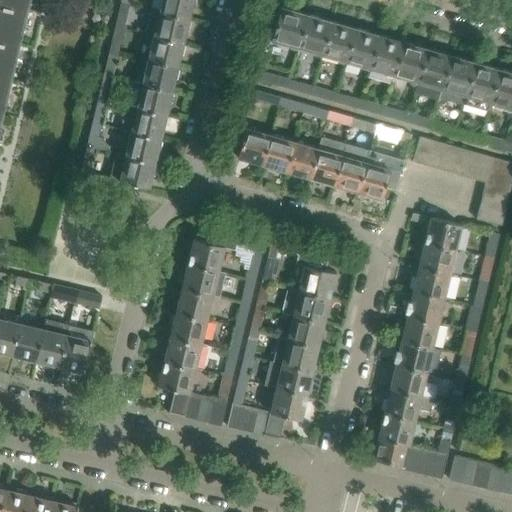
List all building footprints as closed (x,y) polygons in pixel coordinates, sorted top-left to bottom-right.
[(161,0),(159,10),(189,17),(191,5),(194,6),(195,0),(161,0)] [(0,39),(17,43),(26,8),(0,1),(0,39)] [(120,1),(117,13),(127,15),(130,3),(120,1)] [(269,15),(263,37),(271,39),(298,47),(307,14),(280,6),(277,18),(269,15)] [(188,20),(189,17),(159,10),(151,8),(145,32),(153,34),(183,41),(186,29),(188,30),(191,21),(188,20)] [(322,54),(331,21),(307,14),(298,47),(322,54)] [(345,60),(354,27),(331,21),(322,54),(345,60)] [(115,25),(112,37),(121,39),(124,27),(115,25)] [(369,67),(378,34),(354,27),(345,60),(369,67)] [(182,44),(183,41),(153,34),(147,58),(177,65),(180,53),(183,54),(185,45),(182,44)] [(393,74),(402,41),(378,34),(369,67),(393,74)] [(0,76),(9,78),(17,43),(0,39),(0,76)] [(417,81),(426,48),(402,41),(393,74),(417,81)] [(440,87),(450,55),(426,48),(417,81),(414,92),(438,98),(439,96),(441,88),(440,87)] [(109,49),(106,61),(116,63),(118,51),(109,49)] [(463,103),(474,62),(450,55),(440,87),(441,88),(439,96),(463,103)] [(176,68),(177,65),(147,58),(141,82),(171,89),(174,77),(177,78),(179,69),(176,68)] [(489,102),(499,69),(474,62),(463,103),(486,109),(488,101),(489,102)] [(289,77),(262,69),(259,79),(287,87),(289,77)] [(511,72),(499,69),(489,102),(491,102),(492,107),(509,111),(511,108),(511,72)] [(103,73),(100,85),(110,88),(113,76),(103,73)] [(0,113),(1,114),(9,78),(0,76),(0,113)] [(310,93),(313,84),(289,77),(287,87),(310,93)] [(171,93),(171,89),(141,82),(134,80),(128,104),(136,106),(136,107),(166,114),(169,101),(171,102),(173,93),(171,93)] [(336,90),(313,84),(310,93),(333,100),(336,90)] [(256,89),(253,97),(254,98),(268,102),(271,92),(257,88),(256,88),(256,89)] [(349,94),(346,103),(358,106),(360,97),(349,94)] [(281,95),(278,105),(292,109),(295,99),(281,95)] [(97,97),(95,110),(104,112),(107,100),(97,97)] [(382,113),(384,104),(360,97),(358,106),(382,113)] [(305,102),(302,111),(316,115),(319,106),(305,102)] [(165,116),(166,114),(136,107),(130,131),(160,138),(163,125),(166,126),(168,117),(165,116)] [(397,107),(394,116),(406,120),(409,110),(397,107)] [(340,122),(342,114),(343,113),(328,109),(326,118),(340,122)] [(429,126),(432,117),(409,110),(406,120),(429,126)] [(374,130),(376,122),(353,116),(350,125),(374,132),(374,130)] [(457,124),(432,117),(429,126),(454,133),(457,124)] [(92,122),(89,134),(98,136),(101,124),(92,122)] [(401,130),(376,122),(374,130),(372,140),(397,147),(398,139),(401,130)] [(478,140),(481,131),(457,124),(454,133),(478,140)] [(262,163),(270,135),(245,128),(237,156),(262,163)] [(160,140),(160,138),(130,131),(125,153),(124,155),(154,162),(157,149),(160,150),(162,141),(160,140)] [(401,131),(398,139),(410,142),(412,134),(401,131)] [(502,146),(505,137),(481,131),(478,140),(502,146)] [(285,170),(293,141),(270,135),(262,163),(285,170)] [(424,164),(431,139),(418,135),(412,161),(424,164)] [(317,148),(309,176),(333,183),(341,155),(344,143),(321,137),(317,148)] [(511,149),(511,139),(505,137),(502,146),(511,149)] [(436,168),(443,142),(431,139),(424,164),(436,168)] [(309,176),(317,148),(293,141),(285,170),(309,176)] [(448,171),(455,145),(443,142),(436,168),(448,171)] [(341,155),(333,183),(357,190),(365,161),(368,150),(344,143),(341,155)] [(460,174),(467,149),(455,145),(448,171),(460,174)] [(86,146),(83,158),(92,160),(95,148),(86,146)] [(365,161),(357,190),(381,197),(384,186),(395,188),(403,159),(369,148),(368,150),(365,161)] [(472,178),(479,152),(467,149),(460,174),(472,178)] [(154,165),(154,162),(124,155),(125,153),(116,151),(110,178),(149,187),(151,174),(154,175),(156,166),(154,165)] [(484,181),(491,156),(479,152),(472,178),(484,181)] [(506,199),(511,175),(511,161),(491,156),(484,181),(481,193),(506,199)] [(504,211),(506,199),(481,193),(478,205),(504,211)] [(500,224),(504,211),(478,205),(475,217),(500,224)] [(455,248),(460,223),(430,216),(424,241),(455,248)] [(194,238),(188,263),(217,270),(223,247),(235,250),(237,238),(206,230),(203,240),(194,238)] [(490,230),(486,245),(496,248),(500,232),(499,232),(490,230)] [(449,273),(455,248),(424,241),(418,266),(449,273)] [(252,252),(246,277),(255,279),(261,254),(263,244),(254,242),(252,252)] [(298,252),(295,263),(304,265),(298,289),(329,296),(334,271),(325,269),(327,259),(298,252)] [(274,282),(280,259),(280,258),(267,254),(261,280),(271,283),(271,282),(274,282)] [(484,255),(481,270),(490,272),(494,258),(484,255)] [(188,263),(182,287),(211,294),(219,296),(225,272),(217,270),(188,263)] [(443,297),(449,273),(418,266),(413,290),(443,297)] [(81,272),(79,281),(101,287),(103,278),(81,272)] [(27,286),(30,278),(30,277),(17,274),(15,283),(27,286)] [(249,303),(255,279),(246,277),(240,301),(249,303)] [(51,292),(53,283),(41,280),(38,289),(51,292)] [(265,307),(271,283),(261,280),(255,304),(265,307)] [(482,306),(488,282),(478,280),(472,304),(482,306)] [(73,300),(76,289),(63,286),(61,297),(73,300)] [(287,286),(281,311),(293,313),(323,320),(329,296),(298,289),(287,286)] [(205,319),(211,294),(182,287),(176,311),(205,319)] [(98,307),(101,295),(76,289),(73,300),(73,301),(98,307)] [(438,322),(443,297),(413,290),(410,302),(407,301),(404,311),(407,312),(406,314),(438,322)] [(243,328),(249,303),(240,301),(234,326),(243,328)] [(259,331),(265,307),(255,304),(249,329),(259,331)] [(476,331),(482,306),(472,304),(467,328),(476,331)] [(200,343),(205,319),(176,311),(170,336),(200,343)] [(317,345),(323,320),(293,313),(287,338),(317,345)] [(432,346),(438,322),(406,314),(401,338),(432,346)] [(11,353),(18,322),(0,317),(0,354),(9,356),(9,353),(11,353)] [(42,327),(35,359),(46,362),(46,365),(56,367),(57,364),(59,365),(66,333),(68,324),(69,323),(55,320),(46,317),(44,328),(42,327)] [(35,359),(42,327),(18,322),(11,353),(22,356),(22,359),(32,362),(33,359),(35,359)] [(66,333),(59,365),(74,369),(73,372),(80,373),(81,370),(83,371),(91,339),(93,329),(68,324),(66,333)] [(237,352),(243,328),(234,326),(228,350),(237,352)] [(470,355),(476,331),(467,328),(461,353),(470,355)] [(249,329),(246,345),(250,346),(250,343),(256,344),(259,331),(249,329)] [(194,367),(200,343),(170,336),(164,360),(194,367)] [(279,336),(273,360),(282,361),(282,362),(312,369),(317,345),(287,338),(279,336)] [(427,370),(432,346),(401,338),(398,349),(395,349),(393,360),(396,360),(395,363),(427,370)] [(231,377),(237,352),(228,350),(223,375),(231,377)] [(248,380),(253,355),(244,353),(238,377),(248,380)] [(306,393),(312,369),(282,362),(282,361),(270,359),(264,384),(276,387),(276,386),(306,393)] [(188,393),(188,390),(194,367),(164,360),(158,385),(175,390),(188,393)] [(424,380),(427,370),(395,363),(389,387),(421,395),(421,394),(433,397),(436,383),(424,380)] [(459,363),(455,377),(465,379),(468,365),(459,363)] [(226,399),(231,377),(223,375),(217,397),(226,399)] [(242,403),(248,380),(238,377),(232,401),(242,403)] [(300,418),(306,393),(276,386),(276,387),(270,409),(271,410),(265,434),(284,438),(284,437),(278,436),(283,414),(300,418)] [(421,395),(389,387),(383,411),(416,419),(419,407),(430,409),(433,397),(421,394),(421,395)] [(453,387),(449,402),(459,405),(462,389),(453,387)] [(196,417),(202,393),(188,390),(188,393),(175,390),(170,410),(164,408),(163,410),(196,417)] [(208,420),(214,396),(202,393),(196,417),(208,420)] [(226,399),(217,397),(214,396),(208,420),(221,423),(226,399)] [(239,428),(245,404),(242,403),(232,401),(226,425),(239,428)] [(252,431),(258,407),(245,404),(239,428),(252,431)] [(271,410),(270,409),(258,407),(252,431),(265,434),(271,410)] [(380,437),(374,459),(383,461),(383,462),(395,465),(403,467),(409,443),(410,443),(416,419),(383,411),(377,436),(380,437)] [(447,412),(444,426),(453,428),(456,414),(447,412)] [(444,426),(440,440),(450,442),(453,428),(444,426)] [(416,470),(422,446),(410,443),(409,443),(403,467),(416,470)] [(428,473),(434,449),(422,446),(416,470),(428,473)] [(442,476),(447,452),(438,449),(434,449),(428,473),(442,476)] [(461,481),(467,456),(454,453),(448,478),(461,481)] [(473,484),(479,459),(467,456),(461,481),(473,484)] [(485,487),(491,462),(479,459),(473,484),(485,487)] [(497,489),(502,464),(491,462),(485,487),(497,489)] [(508,492),(511,476),(511,466),(502,464),(497,489),(508,492)] [(0,511),(24,511),(28,494),(26,494),(27,490),(16,488),(16,491),(5,489),(0,510),(0,511)] [(49,511),(52,500),(50,499),(51,496),(40,493),(40,497),(28,494),(24,511),(49,511)] [(49,511),(75,511),(77,505),(74,505),(75,501),(65,499),(64,503),(52,500),(49,511)]
